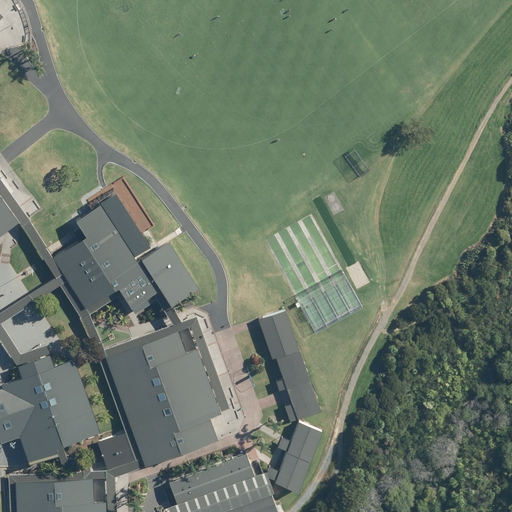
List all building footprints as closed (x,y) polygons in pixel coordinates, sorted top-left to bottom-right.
[(48,256),(82,308),(116,286),(130,308),(157,291),(166,306),(171,303),(195,287),(197,286),(170,242),(168,240),(135,260),(132,255),(148,245),(115,193),(89,209),(69,222),(75,231),(78,237),(48,256)] [(0,230),(15,220),(0,199),(0,230)] [(282,405),(287,421),(319,410),(284,308),(256,318),(270,358),(273,357),(281,379),(275,381),(278,390),(284,388),(289,402),(282,405)] [(104,355),(143,464),(215,438),(207,415),(217,412),(194,347),(182,351),(174,330),(104,355)] [(0,441),(15,436),(24,463),(62,450),(60,443),(98,430),(73,359),(50,367),(46,355),(13,366),(17,377),(0,382),(0,441)] [(274,483),(294,491),(296,490),(319,431),(297,423),(290,441),(279,436),(277,442),(275,446),(277,447),(284,450),(277,470),(267,466),(265,471),(266,476),(272,479),(274,483)] [(126,433),(98,443),(108,469),(135,460),(126,433)] [(270,511),(275,510),(267,489),(269,488),(262,469),(252,473),(244,452),(241,453),(173,479),(164,482),(172,503),(159,507),(161,511),(270,511)] [(101,511),(101,502),(89,503),(88,477),(12,481),(13,511),(101,511)]
